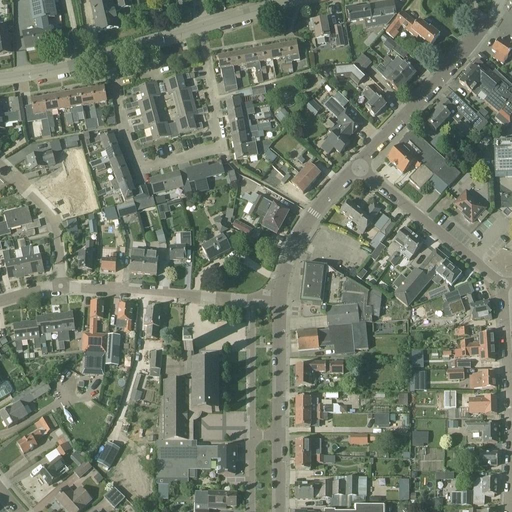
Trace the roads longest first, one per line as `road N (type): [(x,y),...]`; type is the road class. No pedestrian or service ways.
road 1 (residential): [(201,27),(220,139),(211,152),(137,164),(108,57)]
road 2 (residential): [(507,511),(503,286)]
road 3 (residential): [(358,166),(500,0)]
road 4 (residential): [(250,301),(251,511)]
road 5 (residential): [(278,511),(279,302)]
road 6 (residential): [(60,287),(250,301)]
road 7 (residential): [(503,286),(358,166)]
road 8 (residential): [(279,302),(299,235),(358,166)]
